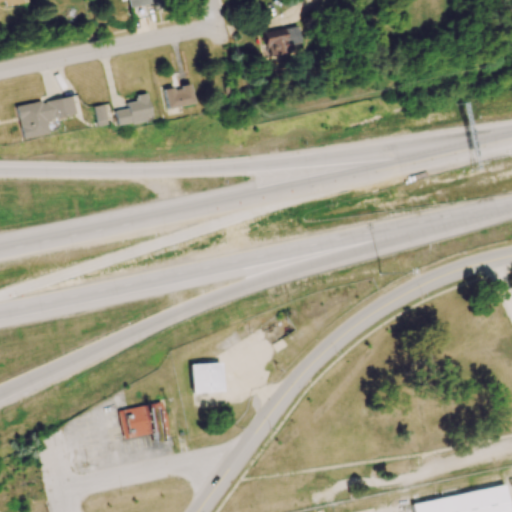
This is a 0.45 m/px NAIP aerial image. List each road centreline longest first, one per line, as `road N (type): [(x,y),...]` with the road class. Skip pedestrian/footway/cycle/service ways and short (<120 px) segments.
road 1 (motorway): [(0,388),(194,303),(511,203)]
road 2 (motorway): [(0,310),(511,201)]
road 3 (motorway): [(511,140),(0,249)]
road 4 (motorway): [(511,134),(224,168),(0,168)]
road 5 (secondary): [(511,256),(417,289),(360,323),(278,403),(196,511)]
road 6 (residential): [(213,20),(0,71)]
road 7 (residential): [(244,450),(60,490)]
